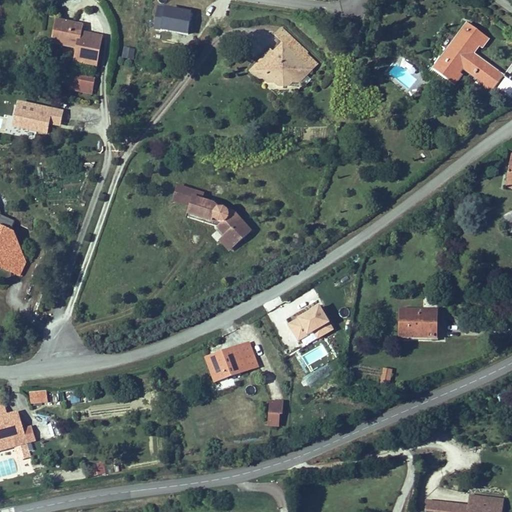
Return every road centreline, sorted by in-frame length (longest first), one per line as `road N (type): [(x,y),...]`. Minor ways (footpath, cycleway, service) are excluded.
road 1 (residential): [(0,370),(105,361),(231,314),(340,252),(511,125)]
road 2 (tertiary): [(21,511),(275,464),(511,362)]
